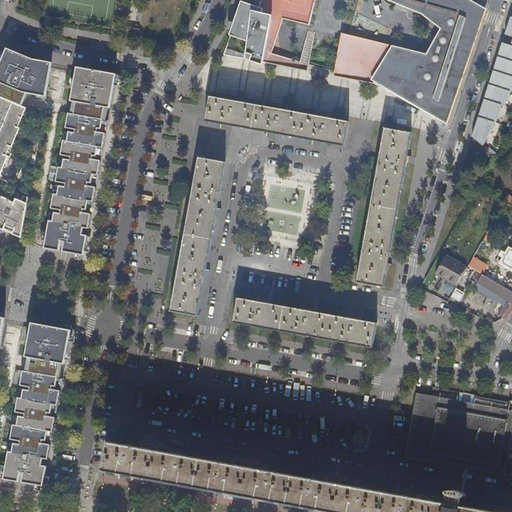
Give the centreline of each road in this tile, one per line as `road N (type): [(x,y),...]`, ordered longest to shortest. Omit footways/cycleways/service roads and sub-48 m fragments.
road 1 (residential): [(406,305),(325,290),(339,185),(325,163),(254,154),(242,169),(226,262)]
road 2 (residential): [(408,298),(497,1)]
road 3 (residential): [(104,334),(145,118),(174,70)]
road 4 (residential): [(392,380),(377,464),(511,489)]
road 5 (residential): [(211,351),(392,380)]
road 6 (residential): [(0,23),(174,70)]
road 7 (residential): [(76,511),(104,334)]
